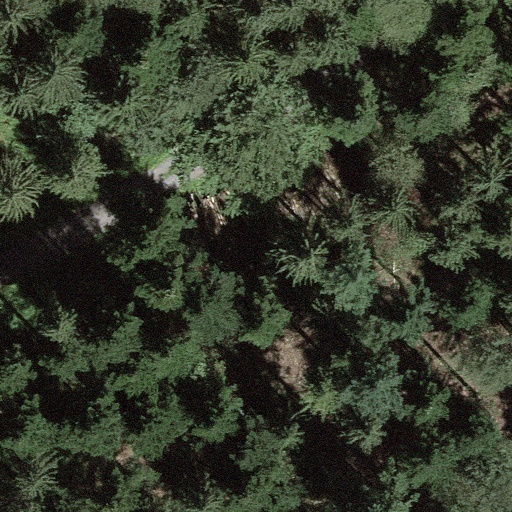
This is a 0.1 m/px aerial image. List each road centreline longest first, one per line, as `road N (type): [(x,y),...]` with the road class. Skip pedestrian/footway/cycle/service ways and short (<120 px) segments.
road 1 (track): [(415,0),(178,160)]
road 2 (track): [(0,268),(178,160)]
